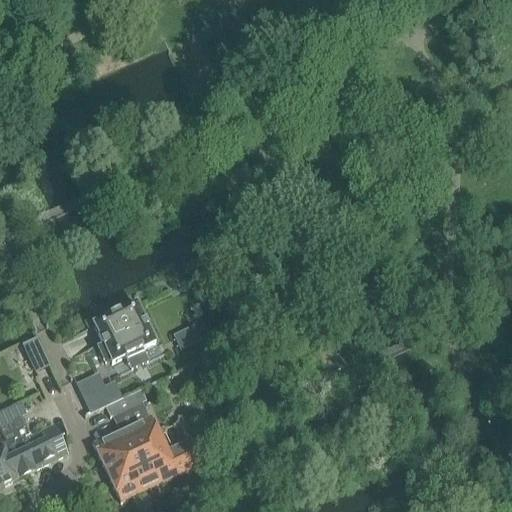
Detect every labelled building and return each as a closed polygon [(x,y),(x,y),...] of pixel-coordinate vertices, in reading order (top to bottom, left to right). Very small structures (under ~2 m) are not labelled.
[(94,328),(111,364),(111,365),(112,366),(114,365),(113,365),(127,359),(125,354),(138,348),(141,352),(154,346),(156,345),(155,344),(137,307),(136,305),(135,306),(94,326),(93,326),(94,328)] [(175,323),(182,338),(204,328),(197,313),(175,323)] [(37,342),(24,348),(36,374),(49,367),(37,342)] [(136,395),(105,409),(110,420),(112,419),(141,406),(136,395)] [(141,406),(112,419),(119,434),(148,420),(141,406)] [(92,445),(121,506),(122,505),(122,504),(177,478),(177,479),(179,479),(178,478),(210,462),(211,463),(213,463),(202,440),(168,456),(150,418),(149,419),(149,420),(148,420),(119,434),(94,446),(94,445),(92,445)] [(0,490),(36,474),(35,473),(67,458),(53,429),(32,439),(22,420),(0,430),(0,431),(6,444),(2,447),(4,451),(0,452),(0,490)]
